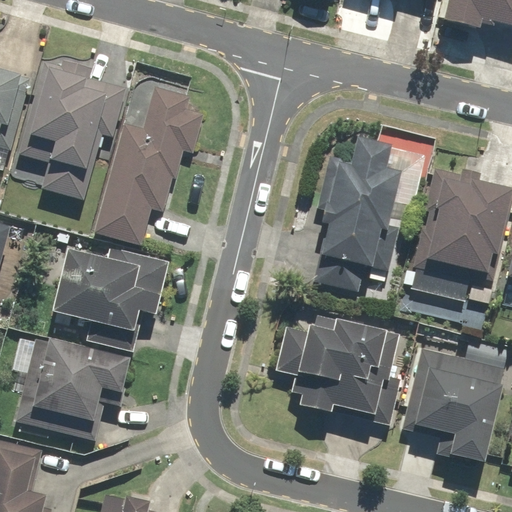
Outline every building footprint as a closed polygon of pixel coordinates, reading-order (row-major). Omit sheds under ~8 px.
[(511,0),(449,0),(443,22),(479,31),(480,26),(490,29),(492,23),(511,28),(511,0)] [(57,67),(44,63),(19,155),(30,158),(27,169),(46,174),(41,191),(84,203),(90,179),(85,177),(105,103),(121,107),(127,88),(87,77),(89,69),(59,61),(57,67)] [(0,129),(1,126),(8,128),(22,78),(0,71),(0,129)] [(142,247),(151,211),(163,215),(173,179),(176,180),(183,153),(193,156),(204,115),(187,111),(191,97),(146,85),(135,128),(123,125),(95,235),(142,247)] [(390,231),(399,173),(389,172),(392,150),(356,144),(352,166),(325,162),(319,208),(324,209),(322,220),(330,221),(325,255),(320,254),(316,285),(360,291),(364,268),(374,269),(380,230),(390,231)] [(12,157),(0,154),(0,179),(7,181),(12,157)] [(407,272),(404,284),(412,286),(411,290),(465,302),(466,299),(490,305),(493,292),(485,290),(491,260),(497,261),(511,195),(511,191),(479,184),(481,175),(462,170),(461,177),(433,170),(424,209),(429,210),(424,231),(421,230),(412,273),(407,272)] [(0,270),(11,229),(0,225),(0,270)] [(57,315),(55,323),(70,327),(72,320),(100,326),(96,345),(133,354),(142,315),(155,318),(168,265),(106,251),(103,262),(68,254),(54,314),(57,315)] [(387,333),(317,318),(315,329),(309,328),(308,334),(287,330),(278,371),(297,375),(293,396),(301,398),(299,407),(333,414),(335,408),(377,417),(383,389),(368,385),(371,370),(379,372),(387,333)] [(49,342),(48,345),(33,341),(15,423),(91,440),(102,390),(123,395),(131,360),(49,342)] [(465,360),(422,351),(413,395),(409,394),(401,431),(433,437),(434,432),(455,436),(451,456),(487,464),(503,389),(499,388),(504,369),(496,367),(499,350),(469,343),(465,360)] [(51,511),(44,510),(47,498),(30,493),(36,467),(39,468),(43,452),(0,442),(0,511),(51,511)] [(123,502),(104,497),(100,511),(151,511),(144,510),(146,501),(125,497),(123,502)]
